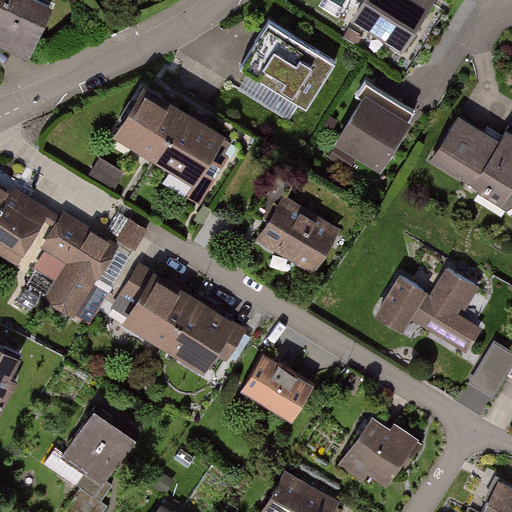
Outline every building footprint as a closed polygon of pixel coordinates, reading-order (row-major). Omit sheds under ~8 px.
[(0,0),(0,47),(22,58),(46,6),(32,0),(0,0)] [(430,0),(352,0),(341,18),(397,53),(430,0)] [(332,63),(260,18),(230,67),(302,111),(332,63)] [(413,112),(363,83),(330,141),(379,169),(413,112)] [(216,135),(131,89),(106,135),(191,181),(216,135)] [(493,134),(456,111),(426,160),(504,207),(511,201),(511,131),(499,124),(493,134)] [(119,182),(127,165),(101,154),(93,171),(119,182)] [(146,234),(116,214),(103,232),(63,206),(54,219),(0,183),(0,258),(28,278),(34,269),(54,282),(44,296),(86,324),(146,234)] [(334,227),(278,192),(251,237),(307,271),(334,227)] [(234,317),(137,259),(116,294),(125,299),(115,316),(199,367),(211,348),(225,356),(242,328),(231,321),(234,317)] [(427,295),(392,273),(367,312),(402,333),(411,318),(466,352),(483,326),(459,310),(473,288),(444,269),(427,295)] [(511,363),(511,352),(493,341),(469,382),(493,396),(511,363)] [(0,405),(14,381),(3,375),(15,355),(0,346),(0,405)] [(310,381),(258,350),(236,387),(288,417),(310,381)] [(131,436),(86,408),(58,452),(84,468),(56,511),(99,511),(105,503),(99,500),(110,482),(104,479),(131,436)] [(387,426),(367,413),(335,461),(360,478),(364,471),(383,483),(415,436),(391,420),(387,426)] [(280,467),(254,511),(253,511),(330,511),(337,500),(280,467)] [(511,511),(511,486),(494,478),(477,511),(511,511)] [(173,511),(154,500),(146,511),(173,511)]
